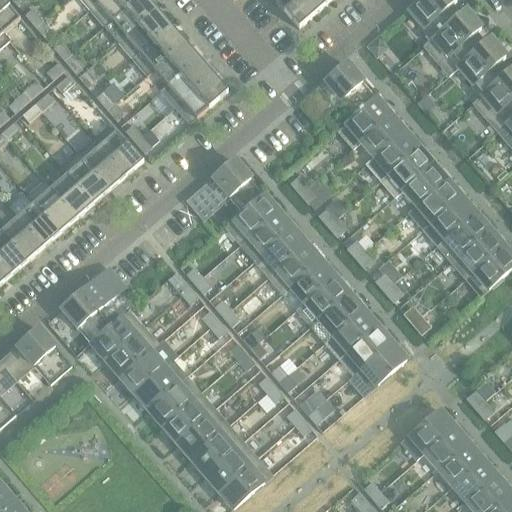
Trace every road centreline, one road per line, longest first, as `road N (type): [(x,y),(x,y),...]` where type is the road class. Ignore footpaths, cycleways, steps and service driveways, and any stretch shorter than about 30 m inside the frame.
road 1 (residential): [(0,348),(295,93)]
road 2 (residential): [(295,93),(404,0)]
road 3 (residential): [(295,93),(213,0)]
